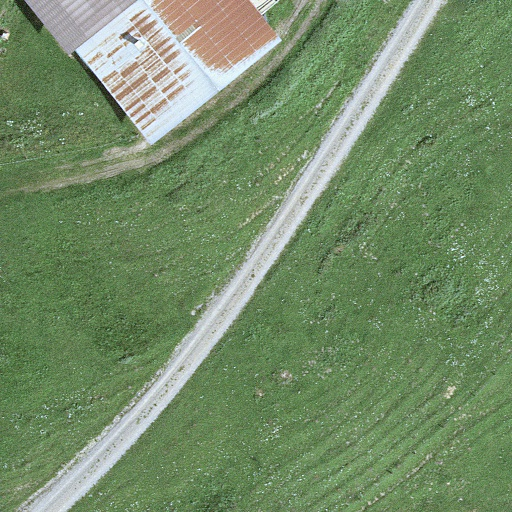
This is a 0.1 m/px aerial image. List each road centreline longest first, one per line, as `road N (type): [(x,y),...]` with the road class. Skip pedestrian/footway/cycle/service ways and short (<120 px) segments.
road 1 (track): [(428,0),(199,349),(49,511)]
road 2 (track): [(0,183),(169,149),(268,69),(316,0)]
